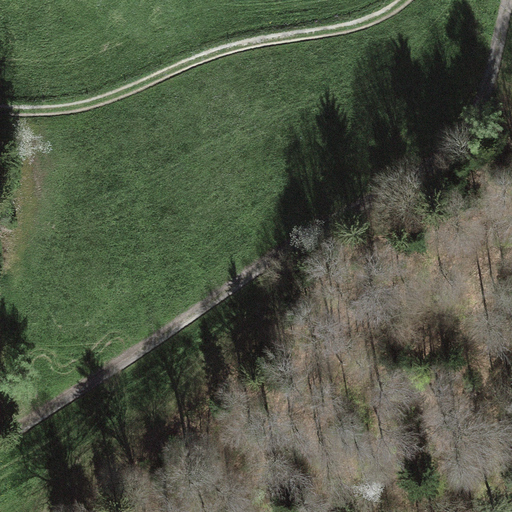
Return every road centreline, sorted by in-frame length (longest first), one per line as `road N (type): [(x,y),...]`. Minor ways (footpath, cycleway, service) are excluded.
road 1 (track): [(508,0),(477,103),(430,160),(0,439)]
road 2 (track): [(404,0),(362,23),(248,44),(89,103),(0,110)]
